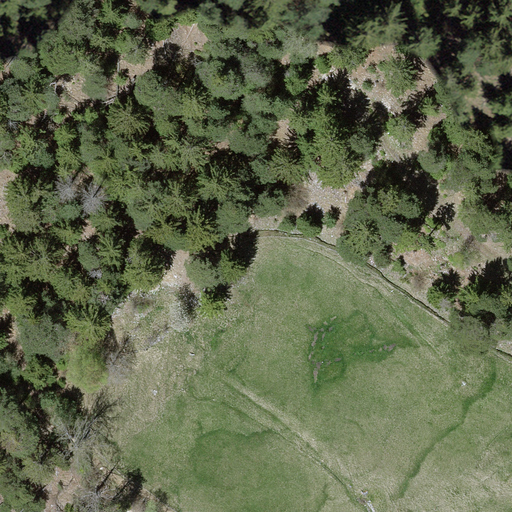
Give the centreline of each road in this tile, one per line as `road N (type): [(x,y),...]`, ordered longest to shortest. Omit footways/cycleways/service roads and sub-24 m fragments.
road 1 (track): [(511,311),(359,138),(274,0)]
road 2 (track): [(168,511),(64,427),(0,345)]
